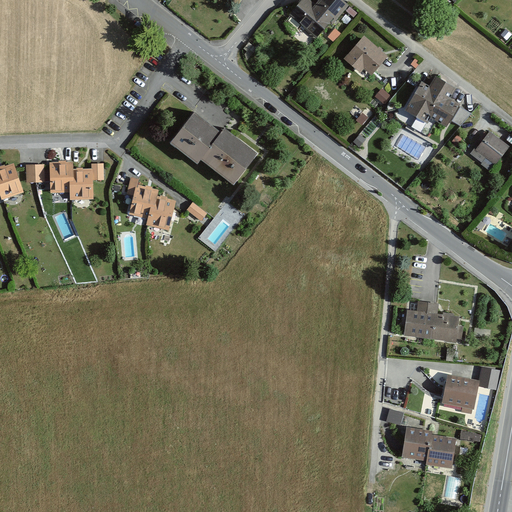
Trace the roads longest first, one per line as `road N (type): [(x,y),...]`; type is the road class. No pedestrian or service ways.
road 1 (residential): [(397,197),(375,474)]
road 2 (residential): [(0,142),(113,143),(189,37)]
road 3 (residential): [(218,59),(397,197)]
road 4 (residential): [(352,0),(511,122)]
road 5 (residential): [(397,197),(511,285)]
